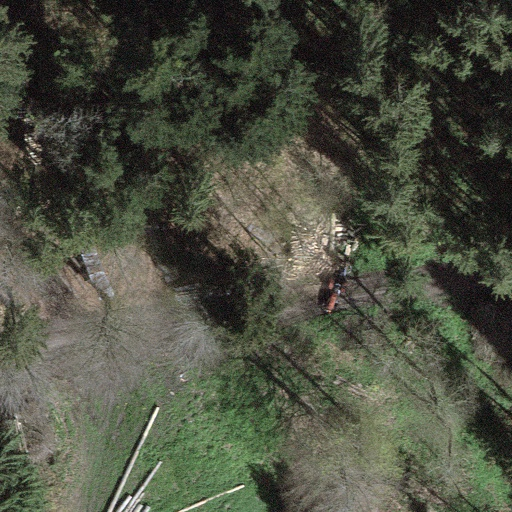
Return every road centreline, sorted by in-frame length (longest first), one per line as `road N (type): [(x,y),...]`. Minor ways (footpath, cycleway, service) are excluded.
road 1 (track): [(511,262),(396,278),(0,373)]
road 2 (track): [(118,342),(97,511)]
